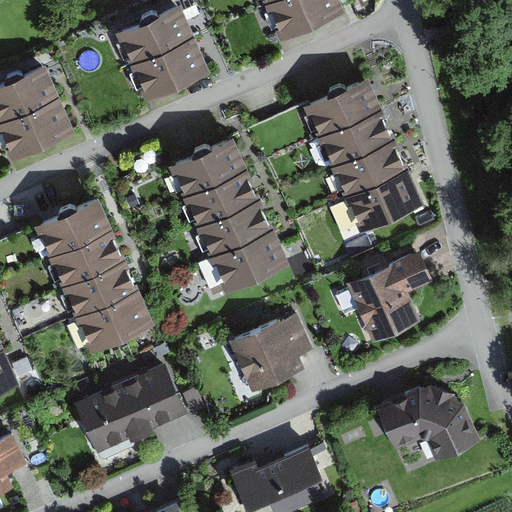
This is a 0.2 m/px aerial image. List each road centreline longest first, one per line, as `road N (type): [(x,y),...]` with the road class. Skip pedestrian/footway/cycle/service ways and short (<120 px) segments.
road 1 (residential): [(63,511),(482,327),(406,12)]
road 2 (residential): [(0,192),(406,12)]
